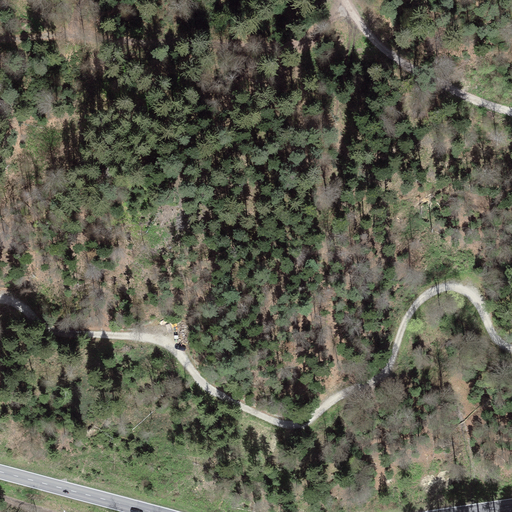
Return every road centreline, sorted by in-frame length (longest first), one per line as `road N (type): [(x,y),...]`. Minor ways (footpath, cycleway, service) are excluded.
road 1 (track): [(0,298),(22,306),(45,331),(153,341),(214,391),(295,426),(341,393),(381,379),(409,313),(442,287),(468,291),(495,339),(511,350)]
road 2 (track): [(344,0),(384,49),(436,84),(511,110)]
road 3 (secondary): [(150,511),(0,472)]
